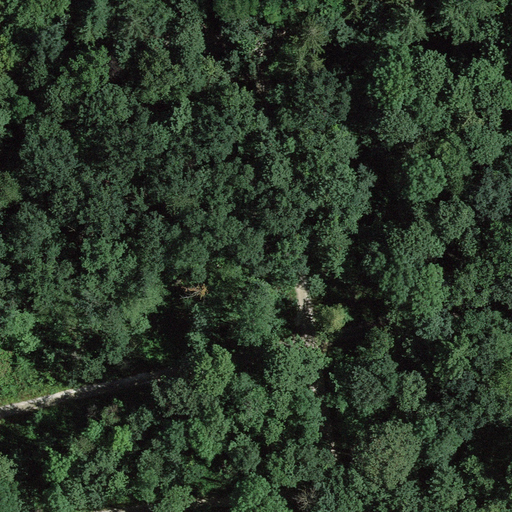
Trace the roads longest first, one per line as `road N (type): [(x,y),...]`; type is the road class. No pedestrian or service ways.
road 1 (track): [(0,414),(511,296)]
road 2 (track): [(258,36),(340,511)]
road 3 (track): [(0,68),(197,49),(336,9),(400,0)]
road 4 (track): [(124,511),(511,470)]
